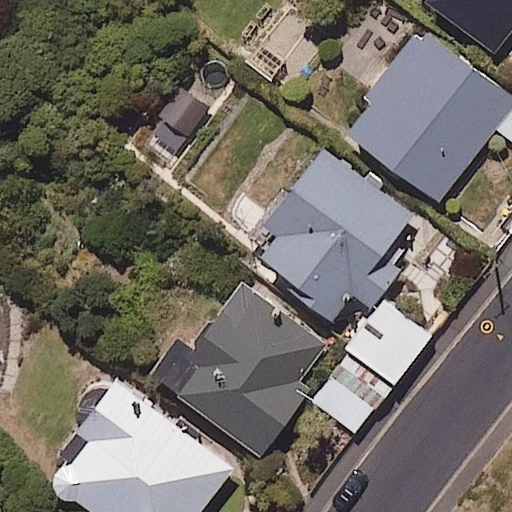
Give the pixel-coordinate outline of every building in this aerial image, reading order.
[(511,41),(511,0),(434,0),(434,1),(502,54),(511,41)] [(500,133),(511,142),(511,97),(428,34),(351,136),(444,206),(500,133)] [(212,112),(188,90),(163,117),(187,140),(212,112)] [(420,221),(333,155),(255,259),(341,323),(361,296),(380,309),(407,273),(390,260),(420,221)] [(331,349),(250,289),(203,353),(190,343),(162,381),(268,460),(312,402),(299,392),(331,349)] [(437,342),(387,303),(312,398),(361,437),(437,342)] [(209,511),(239,473),(125,388),(87,438),(98,447),(66,490),(95,511),(209,511)]
